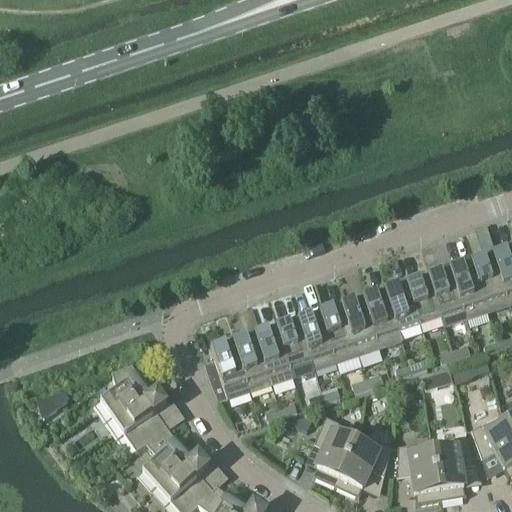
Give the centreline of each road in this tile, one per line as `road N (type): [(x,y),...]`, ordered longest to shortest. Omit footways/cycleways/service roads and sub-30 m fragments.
road 1 (residential): [(306,511),(221,447),(196,403),(175,338),(177,318),(511,202)]
road 2 (secondary): [(0,98),(223,24)]
